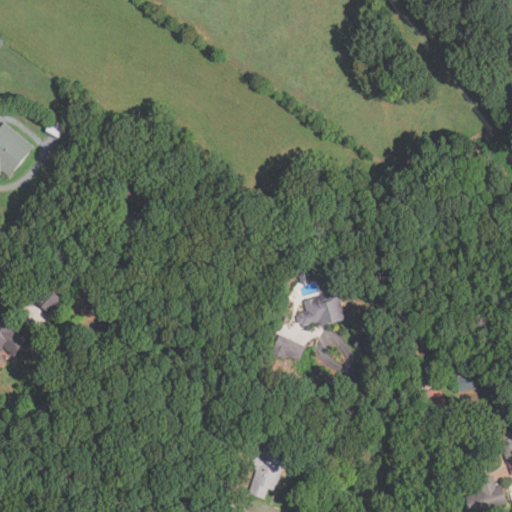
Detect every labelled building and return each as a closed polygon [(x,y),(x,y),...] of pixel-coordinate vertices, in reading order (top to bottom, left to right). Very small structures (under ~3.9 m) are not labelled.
[(67,126),(61,137),(48,129),(54,119),(67,126)] [(36,147),(11,177),(3,171),(0,174),(0,128),(6,122),(36,147)] [(149,210),(125,190),(133,180),(157,200),(149,210)] [(144,228),(134,240),(114,224),(125,212),(144,228)] [(311,280),(302,282),(300,271),(309,269),(311,280)] [(348,320),(339,286),(326,290),(327,294),(305,300),(308,311),(300,313),(301,316),(299,316),(301,324),(303,323),(304,327),(319,322),(320,327),(348,320)] [(51,311),(38,300),(49,287),(62,298),(51,311)] [(0,317),(1,316),(29,341),(16,356),(5,347),(0,352),(0,317)] [(301,360),(307,346),(282,335),(274,353),(287,359),(289,355),(301,360)] [(480,389),(460,392),(457,378),(473,375),(474,379),(478,378),(480,389)] [(271,382),(273,400),(264,401),(264,395),(258,395),(257,383),(271,382)] [(443,387),(448,409),(431,413),(426,391),(443,387)] [(511,477),(502,442),(505,441),(503,434),(511,432),(511,477)] [(428,436),(446,434),(448,444),(429,447),(428,436)] [(276,491),(289,446),(264,439),(248,495),(266,500),(269,489),(276,491)] [(470,511),(476,511),(506,506),(503,486),(496,487),(494,477),(479,480),(482,494),(468,497),(470,511)]
